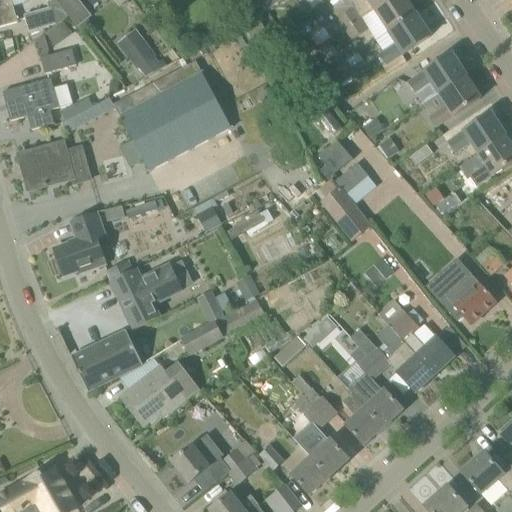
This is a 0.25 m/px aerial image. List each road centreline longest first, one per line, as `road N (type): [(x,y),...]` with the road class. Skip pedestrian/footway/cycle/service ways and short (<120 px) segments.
road 1 (residential): [(160,511),(81,412),(17,294),(0,229)]
road 2 (residential): [(357,511),(511,370)]
